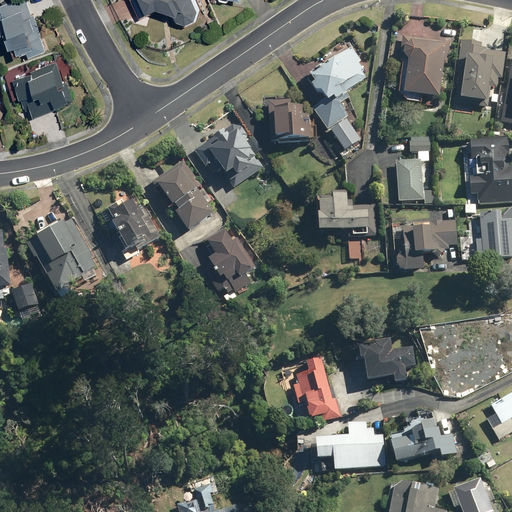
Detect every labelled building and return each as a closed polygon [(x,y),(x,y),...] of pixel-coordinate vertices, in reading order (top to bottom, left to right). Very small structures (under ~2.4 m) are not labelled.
[(19,59),(47,48),(28,0),(10,0),(2,3),(4,10),(0,11),(0,32),(8,30),(19,59)] [(139,0),(145,11),(160,4),(175,9),(182,23),(202,13),(195,0),(139,0)] [(407,95),(441,99),(449,43),(404,37),(402,55),(412,56),(407,95)] [(463,44),(455,103),(490,108),(493,88),(501,90),(506,50),(463,44)] [(310,76),(330,105),(371,78),(351,49),(310,76)] [(58,61),(16,77),(31,116),(73,100),(58,61)] [(511,68),(501,122),(511,124),(511,68)] [(291,99),(270,102),(274,144),(314,140),(312,116),(305,116),(304,106),(292,107),(291,99)] [(235,124),(196,150),(213,176),(224,169),(236,186),(265,167),(235,124)] [(479,195),(480,204),(511,201),(511,166),(509,138),(472,141),(474,160),(479,160),(481,177),(472,178),(474,195),(479,195)] [(422,160),(397,162),(401,201),(426,199),(422,160)] [(184,161),(155,181),(190,233),(219,213),(184,161)] [(319,195),(322,233),(371,229),(370,206),(349,207),(348,192),(319,195)] [(138,196),(106,213),(131,256),(162,239),(138,196)] [(482,214),(487,259),(511,256),(511,221),(504,222),(503,212),(482,214)] [(73,219),(30,244),(59,293),(101,268),(73,219)] [(397,227),(401,269),(428,266),(427,253),(459,250),(456,221),(397,227)] [(5,226),(0,226),(0,287),(13,285),(5,226)] [(255,272),(229,227),(204,242),(228,283),(240,276),(242,280),(255,272)] [(35,284),(15,288),(20,311),(40,307),(35,284)] [(511,309),(487,319),(505,368),(511,365),(511,309)] [(365,345),(370,381),(396,377),(397,383),(409,382),(407,369),(417,368),(414,350),(394,353),(392,341),(365,345)] [(311,372),(292,377),(299,404),(305,403),(310,420),(324,416),(325,422),(343,418),(338,399),(334,400),(324,359),(309,363),(311,372)] [(511,395),(492,406),(497,414),(488,419),(500,441),(511,434),(511,395)] [(393,442),(399,463),(442,451),(444,458),(459,454),(453,435),(442,438),(438,421),(424,424),(425,429),(415,432),(416,436),(393,442)] [(335,458),(336,470),(388,466),(385,434),(375,434),(375,429),(368,429),(367,423),(350,425),(351,436),(319,439),(321,459),(335,458)] [(214,478),(190,485),(193,498),(178,503),(181,511),(252,511),(250,502),(224,510),(214,478)] [(462,511),(494,511),(482,478),(454,489),(462,511)] [(399,480),(391,511),(442,511),(447,492),(399,480)]
